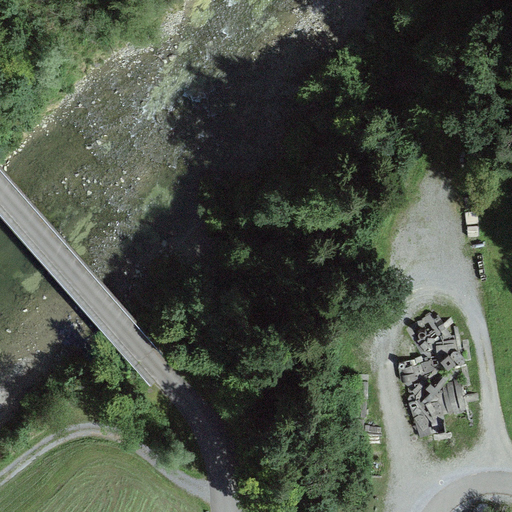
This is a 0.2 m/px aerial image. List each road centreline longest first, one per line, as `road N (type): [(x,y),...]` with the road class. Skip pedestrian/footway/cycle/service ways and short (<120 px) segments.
road 1 (track): [(0,480),(55,437),(80,427),(106,429),(230,509),(261,504),(269,427),(256,345),(205,252)]
road 2 (track): [(433,511),(386,411),(382,338),(401,296),(436,282),(470,298),(503,483)]
road 3 (unclassified): [(0,189),(205,426),(230,511)]
